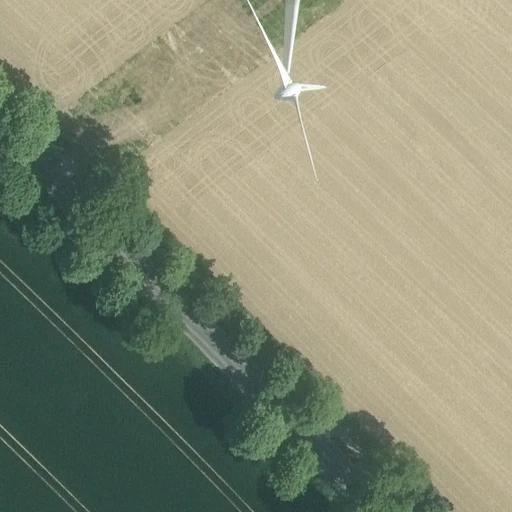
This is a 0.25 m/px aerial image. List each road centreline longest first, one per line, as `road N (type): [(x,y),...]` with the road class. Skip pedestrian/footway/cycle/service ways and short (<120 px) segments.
road 1 (secondary): [(377,511),(105,228),(0,132)]
road 2 (track): [(39,168),(248,19)]
